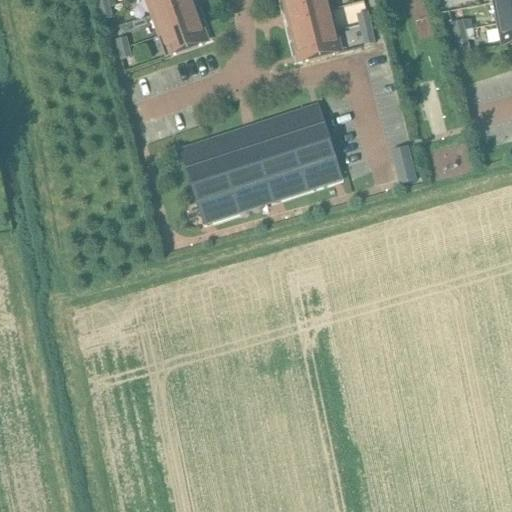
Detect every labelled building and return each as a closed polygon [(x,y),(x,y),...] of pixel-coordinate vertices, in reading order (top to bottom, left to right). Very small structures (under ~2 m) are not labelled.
[(99,11),(109,9),(106,0),(102,0),(97,2),(99,11)] [(188,0),(149,0),(155,16),(190,3),(188,0)] [(324,0),(286,0),(291,21),(327,12),(324,0)] [(511,0),(497,3),(501,25),(511,22),(511,0)] [(197,24),(190,3),(155,16),(162,36),(197,24)] [(109,9),(99,11),(102,21),(112,19),(109,9)] [(327,12),(291,21),(297,42),(333,33),(327,12)] [(360,26),(370,23),(367,13),(357,16),(360,26)] [(452,24),(454,34),(464,31),(461,22),(452,24)] [(511,45),(511,22),(501,25),(506,47),(511,45)] [(372,33),(370,23),(360,26),(362,36),(372,33)] [(197,24),(162,36),(170,57),(205,44),(197,24)] [(464,31),(454,34),(457,44),(461,57),(462,57),(466,56),(471,55),(470,52),(467,42),(467,41),(464,31)] [(333,33),(297,42),(302,63),(338,54),(333,33)] [(118,51),(128,49),(126,39),(116,41),(118,51)] [(128,49),(118,51),(121,61),(131,58),(128,49)] [(296,155),(331,144),(321,113),(312,116),(311,114),(296,119),(297,121),(286,125),(296,155)] [(251,136),(261,167),(296,155),(286,125),(274,128),(273,126),(259,131),(259,133),(251,136)] [(229,143),(217,147),(227,178),(261,167),(251,136),(243,138),(242,136),(228,141),(229,143)] [(331,144),(296,155),(306,186),(317,183),(318,185),(332,180),(332,178),(341,175),(331,144)] [(182,158),(192,189),(227,178),(217,147),(205,151),(205,149),(190,153),(191,155),(182,158)] [(392,152),(400,187),(416,183),(408,148),(392,152)] [(261,167),(271,198),(279,195),(280,197),(294,192),(294,190),(306,186),(296,155),(261,167)] [(261,167),(227,178),(237,209),(249,205),(249,207),(264,202),(263,200),(271,198),(261,167)] [(225,213),(237,209),(227,178),(192,189),(202,220),(211,217),(212,219),(226,215),(225,213)]
